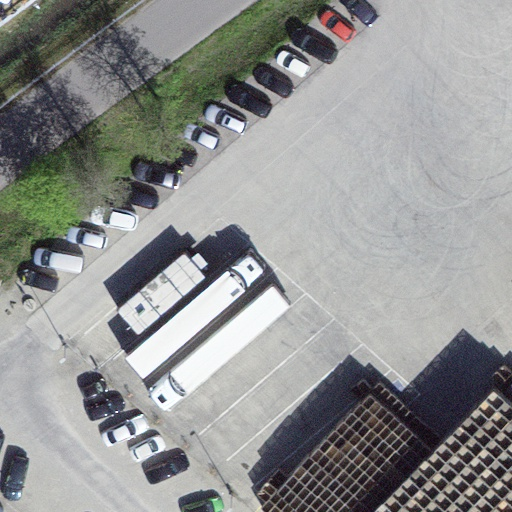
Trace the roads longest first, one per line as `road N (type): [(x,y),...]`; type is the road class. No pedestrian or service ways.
road 1 (unknown): [(465,0),(0,371)]
road 2 (residential): [(183,0),(0,141)]
road 3 (unknown): [(150,511),(0,379)]
